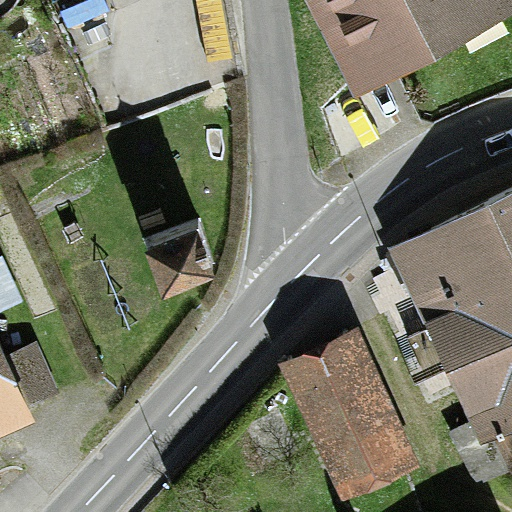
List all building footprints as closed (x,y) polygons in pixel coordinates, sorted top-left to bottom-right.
[(314,0),(356,85),(507,7),(502,0),(314,0)] [(511,186),(401,242),(482,412),(449,430),(478,480),(511,464),(511,186)] [(162,282),(212,262),(197,218),(142,238),(162,282)] [(348,490),(408,463),(348,334),(289,362),(348,490)] [(0,417),(27,405),(26,402),(54,390),(33,343),(5,356),(0,343),(0,417)]
